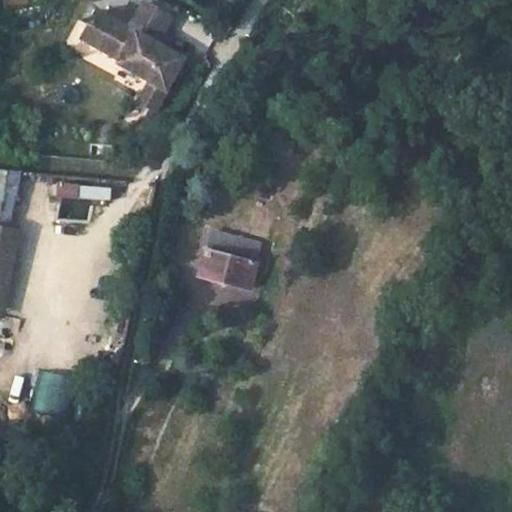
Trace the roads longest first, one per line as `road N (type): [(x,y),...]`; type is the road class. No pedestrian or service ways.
road 1 (track): [(238,0),(185,152),(102,511)]
road 2 (unknown): [(0,161),(136,171),(185,152)]
